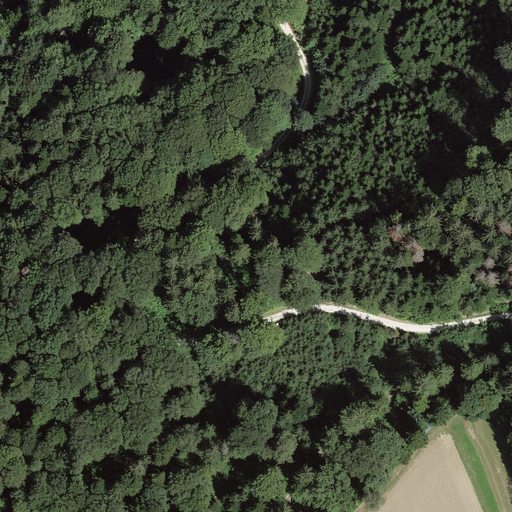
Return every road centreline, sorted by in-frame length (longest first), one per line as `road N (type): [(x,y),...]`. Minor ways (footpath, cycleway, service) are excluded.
road 1 (track): [(182,345),(151,332),(133,312),(126,263),(159,208),(274,147),(297,119),(307,87),(304,60),(275,0)]
road 2 (track): [(194,344),(246,284),(321,237),(447,207),(511,165)]
road 3 (track): [(511,316),(409,328),(304,309),(182,345)]
road 4 (track): [(430,381),(353,416),(310,455),(269,511)]
